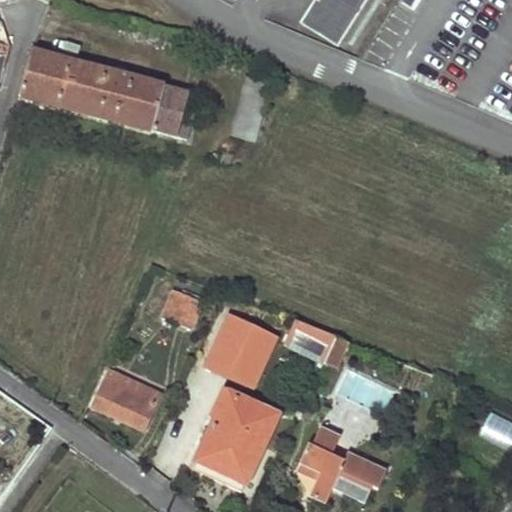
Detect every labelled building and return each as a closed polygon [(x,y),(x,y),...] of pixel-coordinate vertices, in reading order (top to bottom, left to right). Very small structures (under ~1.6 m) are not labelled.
[(305,23),(337,42),(363,0),(319,0),(319,1),(305,23)] [(165,87),(166,87),(32,52),(19,97),(153,133),(154,131),(177,138),(183,118),(187,104),(189,95),(165,87)] [(271,84),(245,77),(229,136),(255,143),(271,84)] [(183,118),(177,138),(187,140),(192,121),(183,118)] [(230,165),(232,155),(223,154),(221,164),(230,165)] [(163,320),(191,331),(202,303),(174,292),(163,320)] [(277,338),(230,317),(205,370),(252,389),(277,338)] [(336,338),(296,322),(285,344),(325,363),(326,361),(336,338)] [(349,344),(336,338),(326,361),(339,368),(349,344)] [(144,431),(161,396),(110,373),(93,408),(144,431)] [(225,485),(242,493),(277,417),(223,393),(213,417),(217,419),(197,462),(229,477),(225,485)] [(0,406),(12,414),(17,406),(0,394),(0,406)] [(312,447),(309,446),(300,464),(321,476),(318,482),(317,483),(311,497),(326,505),(333,489),(365,504),(373,488),(378,490),(387,472),(347,454),(343,462),(332,456),(341,439),(321,429),(312,447)] [(197,462),(194,470),(225,485),(229,477),(197,462)] [(321,476),(300,464),(297,471),(318,482),(321,476)]
